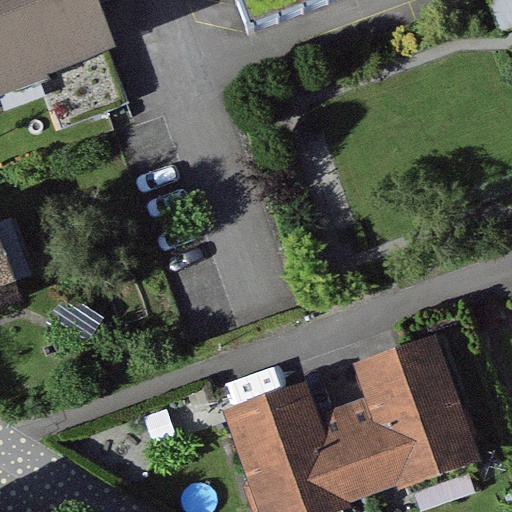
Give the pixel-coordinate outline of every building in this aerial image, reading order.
[(107,0),(0,0),(0,101),(128,58),(107,0)] [(242,0),(257,42),(379,0),(242,0)] [(171,208),(194,304),(235,295),(212,199),(171,208)] [(9,207),(0,210),(0,327),(45,312),(9,207)] [(226,418),(256,511),(370,511),(486,475),(444,347),(364,373),(376,408),(324,425),(312,390),(226,418)]
